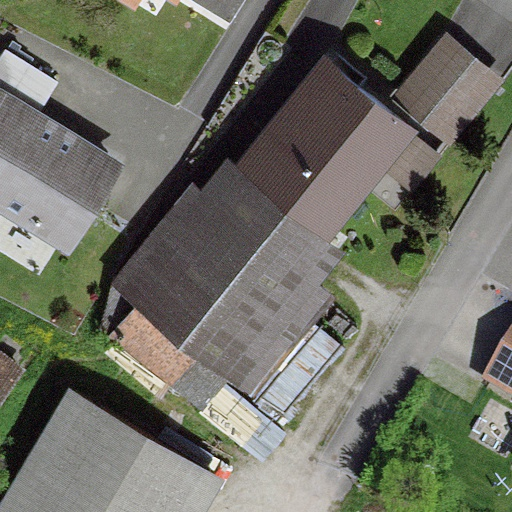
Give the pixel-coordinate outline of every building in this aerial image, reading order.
[(489,79),(440,40),(396,94),(443,134),(489,79)] [(288,263),(400,123),(330,67),(139,305),(133,300),(107,332),(198,404),(226,370),(211,358),(236,327),(263,348),(314,284),(288,263)] [(85,201),(108,164),(0,97),(0,201),(61,239),(85,201)] [(511,337),(487,380),(511,394),(511,337)] [(0,383),(12,366),(0,358),(0,383)] [(184,511),(201,484),(62,403),(0,508),(0,511),(184,511)]
